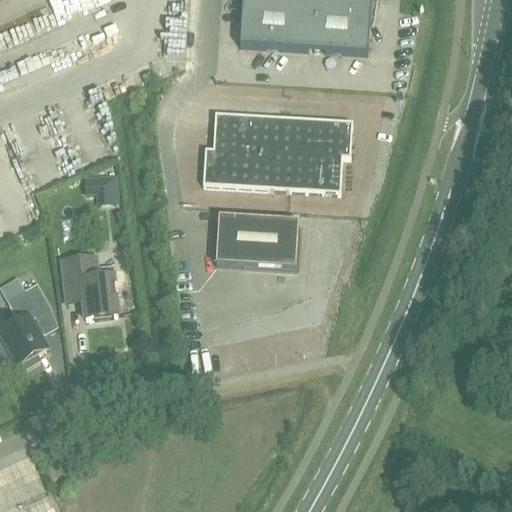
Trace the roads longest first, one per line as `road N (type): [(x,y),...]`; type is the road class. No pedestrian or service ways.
road 1 (secondary): [(306,511),(356,425),(422,273),(496,0)]
road 2 (unclassified): [(279,307),(192,307),(169,150),(176,110),(208,71),(213,0)]
road 3 (unclassified): [(0,451),(68,422),(157,399)]
